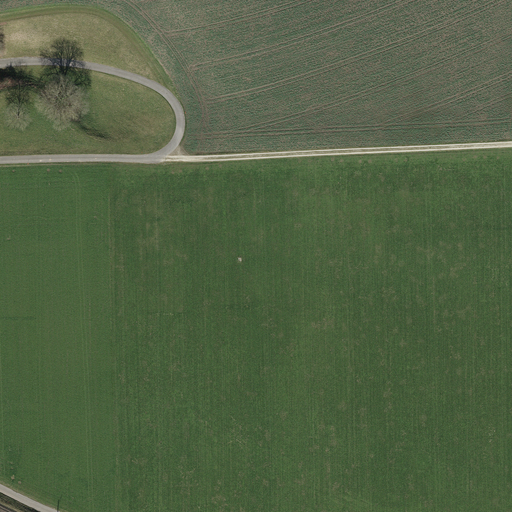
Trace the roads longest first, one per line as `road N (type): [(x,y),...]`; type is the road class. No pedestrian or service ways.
road 1 (track): [(0,63),(52,58),(134,76),(171,95),(178,119),(163,157),(0,159)]
road 2 (track): [(163,157),(511,143)]
